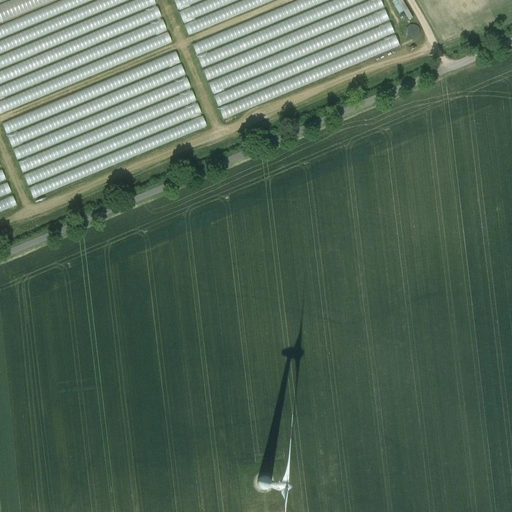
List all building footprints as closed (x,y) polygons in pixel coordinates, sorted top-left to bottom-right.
[(83,0),(0,34),(0,117),(0,119),(178,45),(158,0),(83,0)] [(173,0),(190,40),(287,0),(173,0)] [(314,0),(194,50),(224,121),(402,48),(381,0),(314,0)] [(4,129),(34,201),(211,127),(181,55),(4,129)] [(0,215),(21,207),(0,157),(0,215)]
